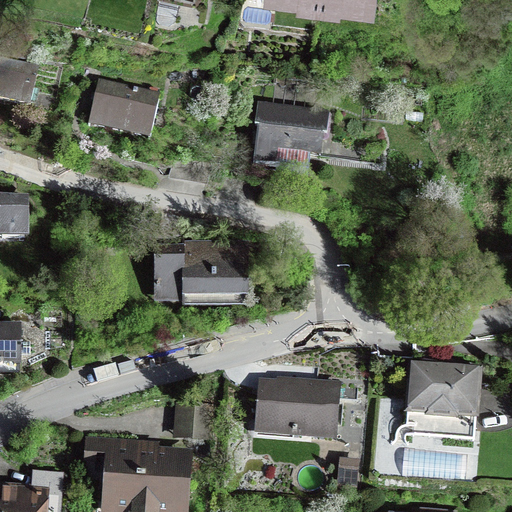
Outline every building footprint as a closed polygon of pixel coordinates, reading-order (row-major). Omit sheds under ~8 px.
[(319,0),(319,7),(364,13),(365,0),(319,0)] [(0,59),(0,98),(30,106),(38,68),(0,59)] [(274,76),(270,106),(316,111),(319,81),(274,76)] [(96,90),(88,125),(150,139),(160,94),(99,81),(96,90)] [(94,101),(96,90),(78,86),(76,97),(94,101)] [(258,104),(255,128),(258,129),(255,147),(251,181),(257,182),(264,177),(266,165),(286,167),(288,153),(304,155),(306,135),(324,137),(325,137),(329,113),(316,111),(270,106),(258,104)] [(321,157),(324,137),(306,135),(304,155),(310,156),(321,157)] [(251,181),(255,147),(227,143),(222,178),(251,181)] [(288,153),(286,167),(308,169),(310,156),(304,155),(288,153)] [(174,156),(172,171),(207,178),(210,163),(174,156)] [(276,171),(265,170),(264,177),(257,182),(274,185),(276,171)] [(0,234),(1,235),(1,238),(24,238),(24,217),(28,217),(28,207),(24,202),(12,202),(12,199),(0,198),(0,234)] [(154,233),(155,285),(183,285),(183,302),(227,302),(227,293),(248,292),(248,250),(184,250),(184,233),(154,233)] [(0,367),(1,368),(3,364),(20,364),(20,355),(30,355),(30,343),(20,343),(20,327),(0,327),(0,367)] [(415,426),(475,431),(479,370),(411,365),(407,426),(415,426)] [(260,394),(258,419),(277,421),(276,433),(334,437),(338,387),(309,385),(309,388),(280,386),(279,395),(260,394)] [(178,405),(176,437),(208,440),(211,407),(178,405)] [(475,431),(415,426),(414,436),(474,441),(475,431)] [(88,450),(111,452),(106,507),(112,507),(111,511),(156,511),(168,511),(183,511),(188,458),(136,454),(137,444),(89,440),(88,450)] [(36,473),(34,494),(0,490),(0,511),(59,511),(60,505),(61,497),(62,475),(36,473)]
